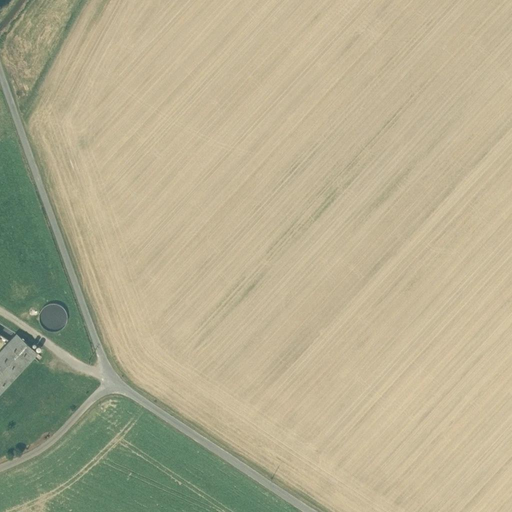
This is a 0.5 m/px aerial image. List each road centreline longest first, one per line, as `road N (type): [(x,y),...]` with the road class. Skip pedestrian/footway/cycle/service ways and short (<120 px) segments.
road 1 (unclassified): [(0,69),(111,381)]
road 2 (unclassified): [(310,511),(111,381)]
road 3 (track): [(0,468),(41,450),(111,381)]
road 4 (track): [(0,313),(111,381)]
